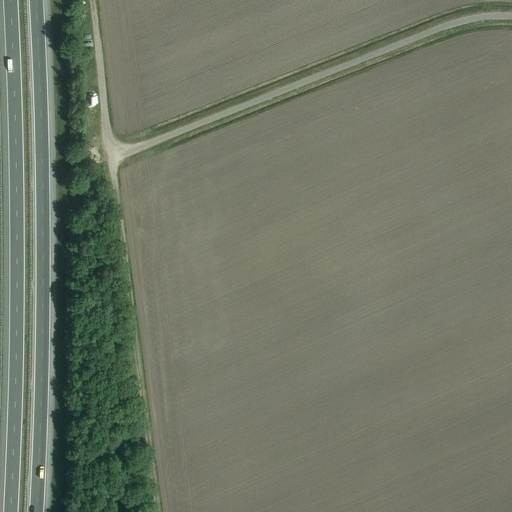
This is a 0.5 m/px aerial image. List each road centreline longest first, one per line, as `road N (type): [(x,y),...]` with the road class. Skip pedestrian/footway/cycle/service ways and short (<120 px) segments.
road 1 (motorway): [(36,511),(45,259),(38,0)]
road 2 (motorway): [(7,0),(15,259),(9,511)]
road 3 (unclassified): [(511,16),(447,26),(110,158)]
road 4 (track): [(90,0),(110,158)]
